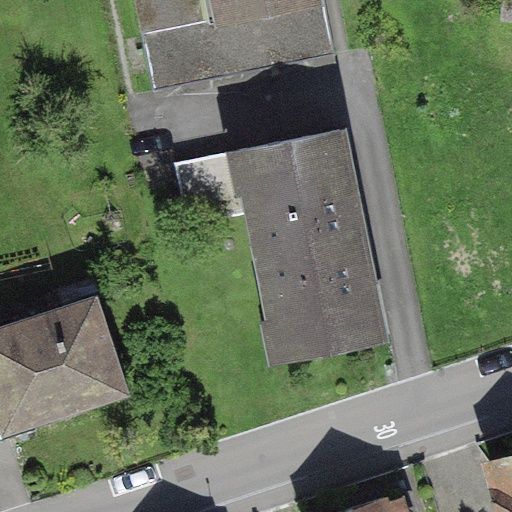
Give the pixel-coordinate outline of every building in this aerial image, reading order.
[(326,0),(136,0),(155,92),(338,55),(326,0)] [(344,130),(178,162),(190,224),(255,212),(282,355),(384,335),(344,130)] [(96,301),(0,331),(0,403),(7,426),(124,390),(96,301)] [(511,511),(511,457),(482,468),(496,511),(511,511)] [(419,511),(409,480),(314,511),(419,511)]
